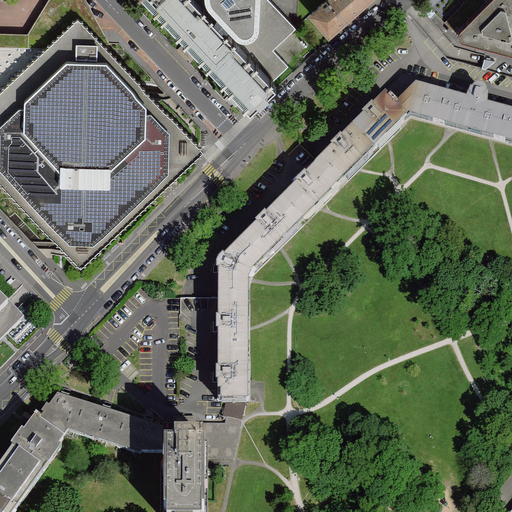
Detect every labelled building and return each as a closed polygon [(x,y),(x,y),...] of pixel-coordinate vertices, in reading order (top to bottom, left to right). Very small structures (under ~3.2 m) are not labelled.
[(94,31),(103,40),(110,41),(105,33),(89,2),(87,0),(47,0),(25,35),(57,36),(79,15),(94,31)] [(273,80),(197,0),(148,0),(251,108),(276,84),(273,80)] [(197,0),(273,80),(289,65),(273,48),(296,28),(270,0),(256,0),(241,14),(227,0),(197,0)] [(363,0),(326,0),(312,13),(328,31),(363,0)] [(511,0),(427,0),(429,5),(447,21),(469,0),(511,0)] [(460,36),(511,50),(511,0),(469,0),(447,21),(460,36)] [(0,178),(82,265),(206,148),(103,40),(94,31),(79,15),(57,36),(25,35),(0,34),(0,178)] [(385,103),(395,112),(416,91),(436,97),(437,85),(404,76),(381,99),(385,103)] [(467,105),(436,97),(416,91),(395,112),(403,121),(410,115),(511,141),(511,117),(486,110),(487,98),(486,98),(485,94),(484,92),(481,90),(478,90),(475,92),(473,95),(472,94),(467,105)] [(385,103),(353,134),(373,154),(405,123),(403,121),(395,112),(385,103)] [(353,134),(322,165),(341,185),(373,154),(353,134)] [(322,165),(282,205),(302,224),(341,185),(322,165)] [(282,205),(242,244),(262,264),(302,224),(282,205)] [(120,245),(117,242),(102,258),(104,261),(120,245)] [(219,274),(219,299),(247,299),(247,284),(251,274),(262,264),(242,244),(224,263),(223,262),(220,265),(218,269),(218,274),(219,274)] [(6,300),(0,294),(0,342),(24,318),(6,300)] [(219,355),(247,355),(247,299),(219,299),(219,355)] [(247,355),(219,355),(219,401),(254,402),(255,392),(255,382),(247,382),(247,355)] [(41,421),(63,438),(68,432),(69,429),(77,431),(86,406),(58,397),(41,421)] [(245,403),(226,403),(223,416),(226,417),(227,416),(242,419),(245,403)] [(86,406),(77,431),(118,444),(127,419),(86,406)] [(242,419),(227,416),(226,417),(224,424),(240,425),(242,419)] [(175,418),(175,438),(204,438),(204,458),(208,458),(233,458),(240,425),(224,424),(208,424),(195,424),(194,417),(175,418)] [(3,465),(31,485),(60,446),(64,439),(63,438),(41,421),(37,418),(3,465)] [(145,423),(127,419),(118,444),(142,452),(141,453),(161,453),(165,453),(164,445),(164,430),(145,423)] [(175,445),(164,445),(165,453),(164,511),(204,511),(204,458),(204,438),(175,438),(175,445)] [(0,469),(0,511),(11,511),(31,485),(3,465),(0,469)]
